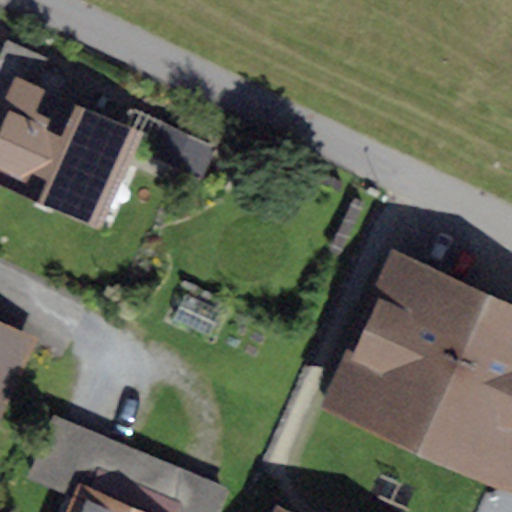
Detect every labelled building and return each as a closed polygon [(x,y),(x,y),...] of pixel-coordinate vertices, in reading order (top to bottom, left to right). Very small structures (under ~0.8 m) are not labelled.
[(0,148),(0,182),(106,226),(143,137),(24,89),(0,148)] [(177,150),(188,173),(224,156),(214,133),(177,150)] [(333,415),(510,493),(511,487),(511,309),(402,261),(333,415)] [(0,372),(16,339),(0,331),(0,372)] [(68,511),(171,511),(175,504),(89,466),(68,511)]
